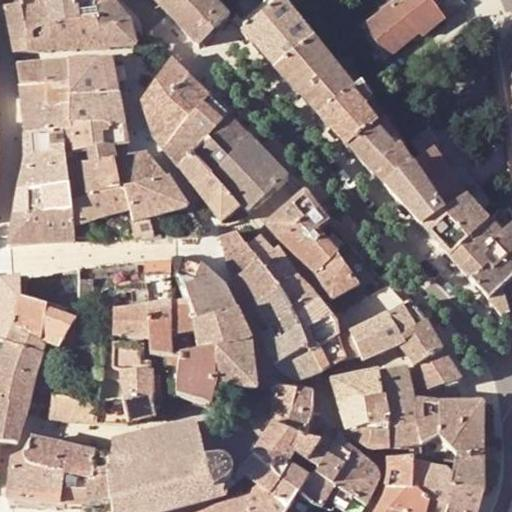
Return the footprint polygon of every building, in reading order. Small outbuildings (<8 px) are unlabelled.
[(56,28),(48,3),(47,0),(1,0),(3,10),(13,56),(29,55),(26,37),(49,29),(56,28)] [(98,34),(131,24),(112,0),(63,0),(48,3),(56,28),(96,21),(98,34)] [(230,19),(212,1),(211,0),(153,0),(202,46),(229,20),(230,19)] [(241,34),(281,1),(280,0),(268,0),(242,21),(236,16),(233,25),(241,34)] [(407,0),(399,7),(394,2),(362,27),(386,58),(419,33),(417,30),(439,13),(429,0),(407,0)] [(274,70),(313,41),(281,1),(241,34),(274,70)] [(439,13),(417,30),(419,33),(423,38),(446,20),(439,13)] [(96,21),(56,28),(49,29),(53,53),(137,49),(131,24),(98,34),(96,21)] [(26,37),(29,55),(53,53),(49,29),(26,37)] [(313,41),(274,70),(319,119),(353,91),(313,41)] [(69,66),(70,88),(70,100),(101,101),(101,99),(118,96),(112,63),(102,62),(69,66)] [(168,102),(188,78),(172,62),(141,103),(149,126),(168,102)] [(387,81),(399,96),(423,77),(411,63),(387,81)] [(70,88),(69,66),(16,71),(18,88),(46,88),(70,88)] [(210,98),(188,78),(168,102),(191,121),(210,98)] [(347,148),(385,121),(379,112),(362,84),(353,91),(319,119),(347,148)] [(46,88),(18,88),(24,136),(50,134),(47,101),(46,88)] [(46,88),(47,101),(70,100),(70,88),(46,88)] [(101,101),(70,100),(71,126),(72,126),(124,127),(118,96),(101,99),(101,101)] [(229,119),(210,98),(191,121),(165,153),(179,170),(192,157),(229,119)] [(72,126),(71,126),(70,100),(47,101),(50,134),(73,131),(72,126)] [(149,126),(153,140),(165,153),(191,121),(168,102),(149,126)] [(211,177),(248,137),(229,119),(192,157),(211,177)] [(413,165),(414,165),(406,152),(388,125),(385,121),(347,148),(384,189),(414,167),(413,165)] [(73,131),(75,155),(113,151),(128,148),(124,127),(72,126),(73,131)] [(25,161),(66,156),(75,155),(73,131),(50,134),(24,136),(25,161)] [(248,137),(211,177),(241,210),(242,208),(248,215),(258,207),(290,180),(248,137)] [(413,165),(414,167),(444,214),(467,199),(434,150),(414,165),(413,165)] [(44,168),(67,164),(66,156),(25,161),(25,171),(44,168)] [(168,180),(149,156),(133,158),(135,171),(116,174),(120,192),(126,191),(168,180)] [(241,210),(211,177),(192,157),(179,170),(197,192),(220,224),(222,225),(241,210)] [(135,171),(133,158),(113,161),(116,174),(135,171)] [(84,165),(88,198),(89,200),(120,192),(116,174),(113,161),(84,165)] [(70,188),(67,164),(44,168),(48,190),(70,188)] [(414,167),(384,189),(421,228),(444,214),(414,167)] [(44,168),(25,171),(20,194),(48,190),(44,168)] [(168,180),(126,191),(132,212),(135,225),(188,210),(168,180)] [(72,204),(70,188),(48,190),(20,194),(16,216),(72,212),(71,204),(72,204)] [(132,212),(126,191),(120,192),(89,200),(88,198),(72,204),(71,204),(72,212),(16,216),(9,247),(70,243),(91,242),(90,224),(110,217),(132,212)] [(467,199),(480,214),(486,207),(489,205),(478,192),(467,199)] [(307,195),(267,228),(281,243),(310,221),(319,232),(329,224),(307,195)] [(480,214),(467,199),(444,214),(421,228),(450,260),(489,225),(480,214)] [(497,218),(507,232),(511,228),(511,210),(497,214),(497,218)] [(489,225),(501,238),(507,232),(497,218),(489,225)] [(315,277),(339,255),(349,247),(329,224),(319,232),(310,221),(281,243),(315,277)] [(489,225),(450,260),(461,272),(501,238),(489,225)] [(511,228),(507,232),(501,238),(461,272),(472,283),(488,267),(493,272),(511,254),(511,228)] [(255,309),(279,291),(246,249),(237,236),(221,241),(226,255),(229,272),(254,307),(255,309)] [(246,249),(279,291),(290,311),(314,296),(298,279),(296,279),(277,250),(272,253),(259,240),(246,249)] [(503,290),(511,282),(511,254),(493,272),(488,267),(472,283),(489,303),(503,290)] [(315,277),(318,280),(332,303),(361,287),(339,255),(315,277)] [(144,265),(146,279),(172,278),(171,263),(144,265)] [(196,287),(202,270),(182,263),(176,278),(196,287)] [(187,307),(196,331),(219,323),(240,315),(224,289),(207,273),(202,270),(196,287),(176,278),(185,308),(187,307)] [(61,313),(81,319),(80,310),(81,272),(58,275),(58,312),(61,313)] [(25,280),(28,302),(58,312),(58,275),(25,280)] [(0,285),(0,344),(6,346),(10,348),(14,332),(22,300),(28,302),(25,280),(0,284),(0,285)] [(511,293),(511,282),(503,290),(506,303),(507,303),(511,293)] [(503,319),(508,316),(506,303),(503,290),(489,303),(503,319)] [(299,332),(299,331),(290,311),(279,291),(255,309),(270,333),(272,333),(278,343),(299,332)] [(314,296),(290,311),(299,331),(305,328),(310,338),(336,325),(314,297),(315,296),(314,296)] [(61,313),(58,312),(28,302),(22,300),(14,332),(44,345),(61,313)] [(405,345),(407,338),(428,325),(409,305),(399,310),(390,316),(390,317),(350,337),(361,360),(363,365),(399,348),(405,345)] [(165,362),(167,362),(174,363),(174,361),(173,345),(197,341),(196,331),(187,307),(185,308),(149,311),(152,344),(149,344),(151,359),(165,362)] [(114,316),(114,342),(149,344),(152,344),(149,311),(148,311),(148,313),(114,316)] [(81,319),(61,313),(44,345),(47,346),(47,347),(58,351),(62,353),(69,338),(81,319)] [(233,349),(252,343),(240,315),(219,323),(233,349)] [(219,354),(217,387),(217,389),(259,395),(253,344),(252,343),(233,349),(219,323),(196,331),(197,341),(200,357),(219,354)] [(299,331),(299,332),(305,346),(311,356),(338,340),(336,325),(310,338),(305,328),(299,331)] [(405,345),(399,348),(416,369),(443,352),(428,325),(407,338),(405,345)] [(10,348),(44,359),(47,347),(47,346),(44,345),(14,332),(10,348)] [(283,374),(286,377),(290,379),(290,380),(292,381),(295,382),(297,382),(300,382),(302,382),(314,377),(314,378),(322,375),(311,356),(305,346),(299,332),(278,343),(272,333),(270,333),(263,337),(268,352),(276,366),(276,367),(279,371),(283,374)] [(348,361),(343,363),(361,360),(350,337),(338,340),(348,361)] [(338,340),(311,356),(322,375),(323,375),(323,374),(343,363),(348,361),(338,340)] [(0,445),(2,446),(1,447),(16,447),(18,446),(29,414),(36,383),(0,372),(0,366),(6,346),(0,344),(0,445)] [(0,366),(0,372),(36,383),(44,359),(10,348),(6,346),(0,366)] [(144,349),(113,348),(114,373),(122,377),(123,400),(124,407),(127,427),(157,420),(153,402),(153,394),(153,380),(153,367),(145,366),(144,349)] [(443,352),(416,369),(420,375),(428,392),(444,387),(445,389),(458,386),(458,382),(462,381),(443,352)] [(217,387),(219,354),(200,357),(180,360),(179,372),(176,400),(192,404),(198,383),(210,382),(217,387)] [(180,360),(174,361),(174,363),(167,362),(167,372),(179,372),(180,360)] [(381,373),(389,423),(390,431),(417,427),(412,403),(413,403),(405,370),(381,373)] [(179,372),(167,372),(170,398),(176,400),(179,372)] [(389,423),(381,373),(380,373),(356,378),(332,383),(339,406),(364,400),(367,426),(389,423)] [(198,383),(192,404),(211,410),(217,389),(217,387),(210,382),(198,383)] [(272,425),(274,426),(307,441),(313,413),(313,409),(314,396),(275,387),(272,425)] [(51,423),(97,426),(98,411),(69,400),(55,399),(52,398),(50,422),(51,423)] [(367,450),(389,450),(390,431),(389,423),(367,426),(364,400),(339,406),(347,428),(351,437),(355,443),(361,449),(367,450)] [(417,427),(390,431),(389,450),(402,451),(419,448),(441,439),(442,438),(439,406),(413,403),(412,403),(417,427)] [(442,438),(441,439),(447,446),(459,458),(458,460),(484,458),(484,456),(496,456),(495,449),(484,449),(485,405),(439,406),(442,438)] [(110,459),(107,482),(112,507),(112,511),(180,511),(225,500),(224,497),(229,495),(233,489),(231,487),(232,483),(233,481),(234,478),(234,475),(233,472),(233,469),(231,466),(227,462),(223,460),(218,461),(217,458),(207,460),(197,422),(111,443),(110,459)] [(320,446),(307,444),(307,441),(274,426),(254,458),(280,480),(270,497),(288,511),(299,496),(308,481),(307,480),(301,476),(302,475),(290,466),(296,456),(307,463),(320,446)] [(307,463),(302,475),(301,476),(307,480),(308,479),(316,476),(333,488),(353,454),(341,440),(335,449),(321,470),(307,463)] [(18,458),(14,461),(13,470),(57,477),(62,449),(32,442),(29,444),(25,455),(21,457),(18,458)] [(320,446),(307,463),(321,470),(335,449),(320,446)] [(438,448),(440,465),(455,468),(457,468),(458,460),(459,458),(447,446),(438,448)] [(88,509),(96,456),(62,449),(57,477),(64,478),(61,510),(88,509)] [(333,488),(336,489),(335,491),(343,496),(366,510),(379,484),(379,481),(376,475),(370,468),(353,454),(333,488)] [(107,482),(110,459),(96,456),(88,509),(112,507),(107,482)] [(290,466),(302,475),(307,463),(296,456),(290,466)] [(484,458),(484,485),(492,486),(496,456),(484,456),(484,458)] [(270,497),(280,480),(254,458),(242,470),(243,475),(260,490),(261,489),(270,497)] [(454,487),(483,494),(484,485),(484,458),(458,460),(457,468),(455,468),(454,477),(456,477),(454,487)] [(388,461),(389,477),(387,489),(413,490),(413,465),(414,465),(414,461),(388,461)] [(478,511),(483,494),(454,487),(456,477),(454,477),(448,471),(414,465),(413,465),(413,490),(431,503),(451,508),(450,511),(478,511)] [(57,477),(13,470),(9,504),(9,509),(61,510),(64,478),(57,477)] [(299,496),(312,507),(322,511),(335,491),(336,489),(333,488),(316,476),(308,479),(307,480),(308,481),(299,496)] [(260,490),(245,501),(244,501),(250,511),(288,511),(270,497),(261,489),(260,490)] [(428,511),(431,503),(413,490),(387,489),(385,499),(378,511),(428,511)] [(336,507),(342,511),(364,511),(366,510),(343,496),(336,507)] [(250,511),(244,501),(245,501),(243,498),(225,507),(227,511),(250,511)] [(450,511),(451,508),(431,503),(428,511),(450,511)]
